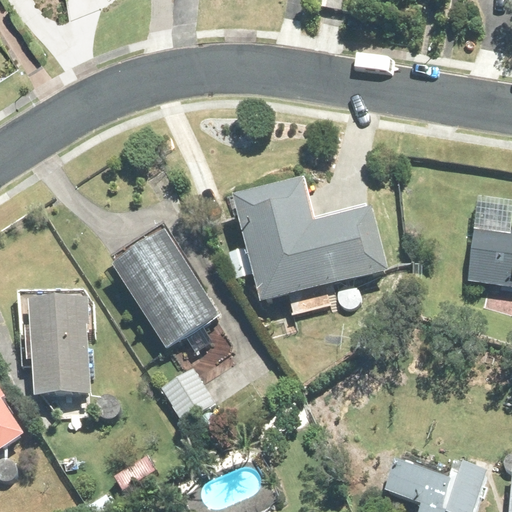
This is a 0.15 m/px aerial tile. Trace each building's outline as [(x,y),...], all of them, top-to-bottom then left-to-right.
[(309,191),(240,209),(268,312),(395,278),(378,217),(320,233),(309,191)] [(475,230),(467,289),(511,295),(511,242),(490,239),(490,233),(475,230)] [(225,320),(173,242),(121,277),(173,355),(225,320)] [(97,402),(95,335),(96,335),(95,309),(38,310),(38,336),(31,336),(32,368),(38,368),(39,404),(97,402)] [(166,395),(187,429),(219,410),(198,375),(166,395)] [(0,453),(3,459),(30,442),(8,409),(13,405),(6,395),(1,399),(0,397),(0,453)] [(166,478),(154,461),(116,488),(128,505),(166,478)] [(394,470),(385,499),(421,511),(420,511),(477,511),(489,481),(456,469),(449,489),(394,470)]
